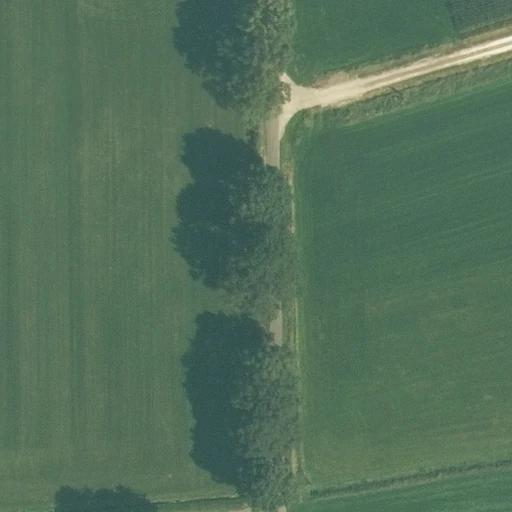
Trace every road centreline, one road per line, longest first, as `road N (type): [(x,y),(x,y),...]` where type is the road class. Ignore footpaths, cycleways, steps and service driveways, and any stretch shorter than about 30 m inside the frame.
road 1 (unclassified): [(275,511),(266,98)]
road 2 (unclassified): [(266,98),(511,30)]
